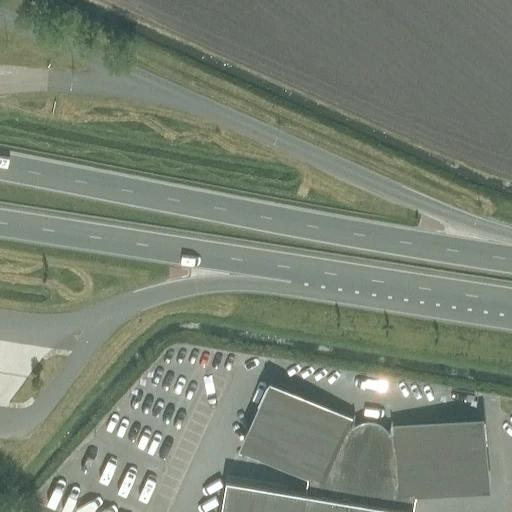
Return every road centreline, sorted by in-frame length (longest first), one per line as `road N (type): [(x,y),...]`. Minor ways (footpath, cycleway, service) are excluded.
road 1 (trunk): [(511,260),(0,170)]
road 2 (trunk): [(511,246),(157,86)]
road 3 (trunk): [(0,223),(308,271)]
road 4 (trunk): [(95,334),(159,294),(308,271)]
road 5 (trunk): [(308,271),(511,304)]
